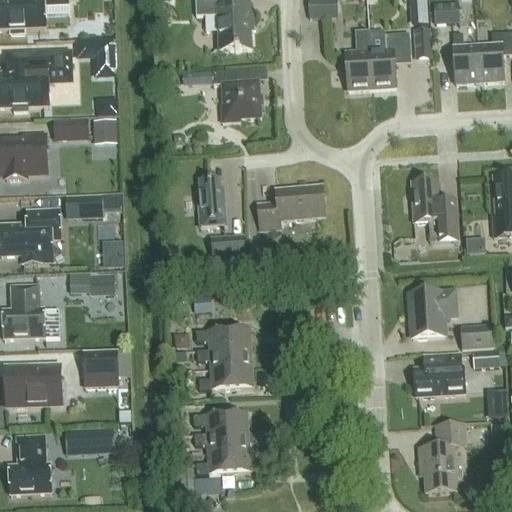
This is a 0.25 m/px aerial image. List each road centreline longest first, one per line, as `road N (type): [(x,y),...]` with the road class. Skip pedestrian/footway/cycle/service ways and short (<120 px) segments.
road 1 (residential): [(381,511),(360,166)]
road 2 (residential): [(360,166),(304,143),(289,0)]
road 3 (residential): [(360,166),(393,128),(511,119)]
